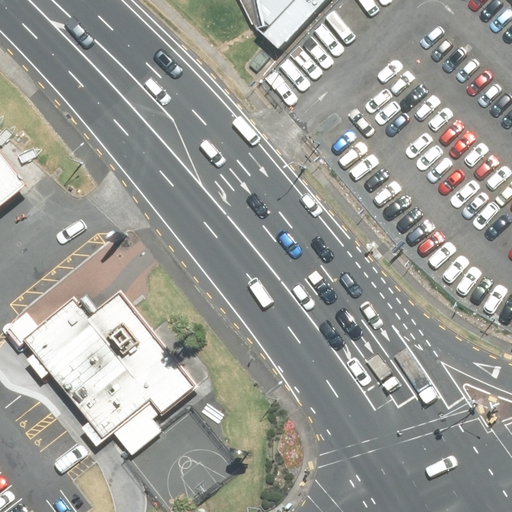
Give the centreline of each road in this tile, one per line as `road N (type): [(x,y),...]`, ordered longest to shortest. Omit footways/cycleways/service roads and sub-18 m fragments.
road 1 (primary): [(36,0),(176,140),(316,319)]
road 2 (primary): [(316,319),(449,498)]
road 3 (primary): [(316,319),(511,382)]
road 4 (unknown): [(511,260),(444,207),(385,141)]
road 5 (unknown): [(405,75),(428,66),(511,160)]
